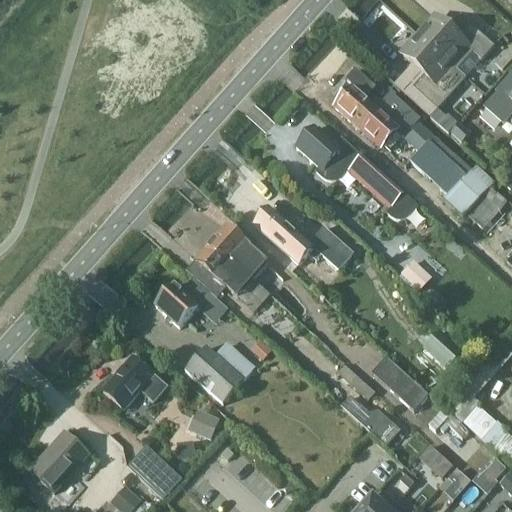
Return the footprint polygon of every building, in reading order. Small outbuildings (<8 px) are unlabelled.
[(470,27),(458,39),(437,20),(420,39),(457,72),(473,54),(481,62),(494,49),(470,27)] [(457,72),(420,39),(403,58),(424,77),(406,98),(419,110),(426,102),(437,112),(466,80),(457,72)] [(472,174),(418,125),(419,123),(391,97),(386,103),(376,94),(367,104),(351,90),(333,110),(352,127),(352,126),(360,133),(381,153),(383,151),(399,166),(414,150),(420,156),(411,165),(449,199),(444,204),(464,222),(468,217),(485,232),(491,226),(511,244),(511,260),(508,266),(511,269),(511,209),(491,190),(495,185),(477,169),(472,174)] [(511,115),(511,94),(506,90),(488,111),(504,125),(511,115)] [(404,198),(342,142),(339,145),(336,142),(332,146),(315,131),(297,151),(320,172),(316,176),(323,181),(328,184),(335,184),(341,183),(349,174),(392,212),(404,198)] [(459,145),(464,139),(455,131),(449,137),(459,145)] [(210,204),(182,233),(197,248),(203,242),(207,246),(229,223),(210,204)] [(169,229),(176,236),(200,212),(192,205),(169,229)] [(299,269),(312,255),(316,259),(320,255),(341,274),(355,259),(325,232),(309,249),(269,212),(254,229),(299,269)] [(226,230),(211,248),(253,285),(267,269),(249,252),(249,251),(226,230)] [(253,285),(211,248),(195,265),(220,286),(221,285),(239,300),(255,314),(269,299),(253,285)] [(420,292),(434,277),(415,260),(402,274),(420,292)] [(192,281),(181,294),(174,288),(155,310),(179,332),(210,297),(192,281)] [(227,347),(216,359),(207,351),(186,375),(222,408),(244,384),(254,372),(227,347)] [(167,393),(153,379),(133,361),(103,395),(123,413),(139,394),(154,408),(167,393)] [(413,415),(428,399),(386,361),(371,377),(413,415)] [(386,450),(395,440),(350,399),(341,410),(386,450)] [(511,435),(482,405),(466,421),(511,465),(511,435)] [(190,431),(213,441),(222,420),(200,410),(190,431)] [(464,463),(479,447),(449,419),(434,435),(464,463)] [(53,497),(88,458),(64,437),(30,475),(53,497)] [(166,496),(181,480),(147,448),(132,464),(166,496)] [(485,493),(508,470),(495,457),(473,481),(485,493)] [(448,503),(456,495),(429,469),(422,477),(448,503)] [(408,493),(413,487),(404,479),(400,485),(408,493)] [(113,503),(123,511),(133,511),(143,501),(127,487),(113,503)] [(424,489),(419,494),(428,502),(433,496),(424,489)] [(441,504),(433,496),(428,502),(436,510),(441,504)] [(384,511),(372,501),(362,511),(384,511)]
